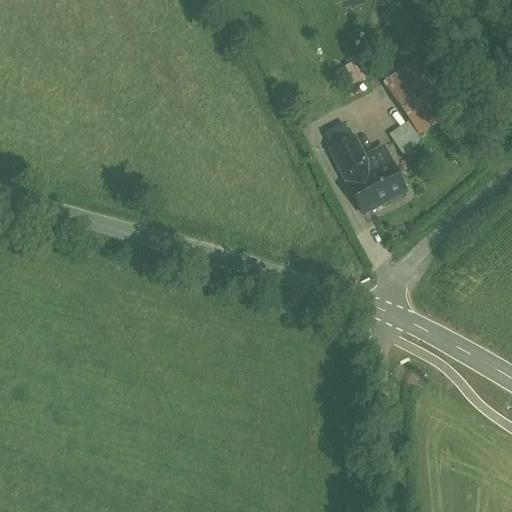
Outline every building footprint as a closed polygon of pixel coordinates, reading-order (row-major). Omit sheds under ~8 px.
[(429,31),(415,26),(406,54),(421,58),(429,31)] [(422,58),(386,81),(421,135),(456,113),(422,58)] [(363,59),(343,68),(348,77),(367,68),(363,59)] [(412,124),(392,138),(396,144),(417,130),(412,124)] [(365,160),(355,140),(332,151),(342,172),(365,160)] [(365,160),(342,172),(365,215),(407,193),(384,150),(365,160)]
